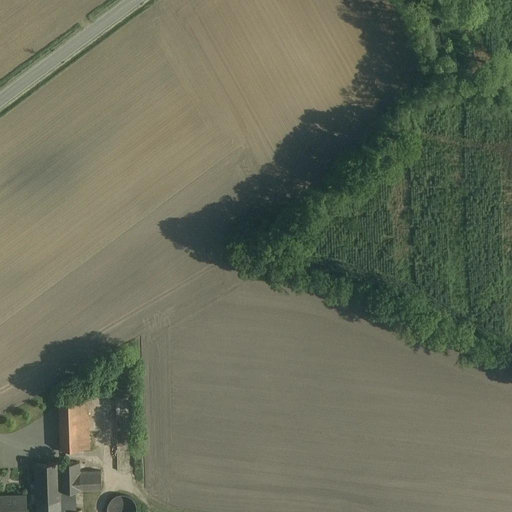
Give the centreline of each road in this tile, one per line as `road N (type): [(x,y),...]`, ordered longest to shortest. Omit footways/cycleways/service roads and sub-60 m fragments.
road 1 (track): [(12,443),(102,459),(162,511)]
road 2 (secondary): [(135,0),(0,100)]
